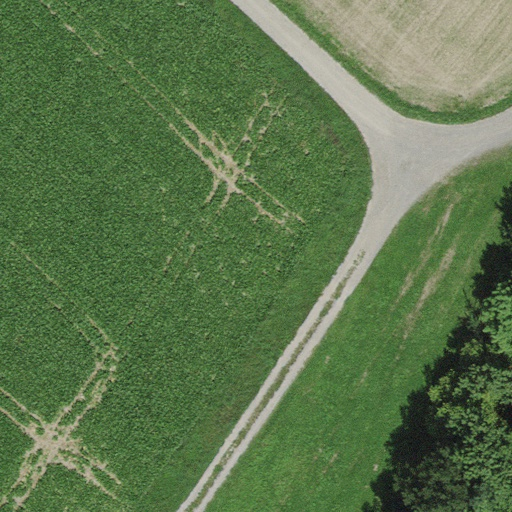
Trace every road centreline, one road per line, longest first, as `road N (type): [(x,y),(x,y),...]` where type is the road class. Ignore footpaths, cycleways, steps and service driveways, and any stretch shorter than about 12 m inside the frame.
road 1 (track): [(421,162),(375,248),(193,511)]
road 2 (track): [(245,0),(421,162)]
